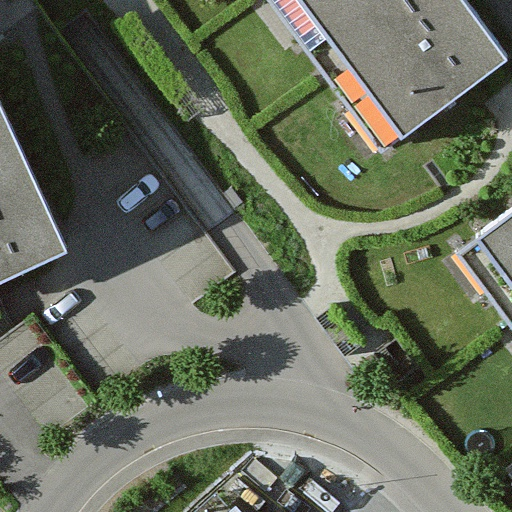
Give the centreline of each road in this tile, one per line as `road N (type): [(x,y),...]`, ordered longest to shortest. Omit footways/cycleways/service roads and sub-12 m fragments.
road 1 (residential): [(453,511),(403,457),(361,427),(262,399),(159,416),(112,442),(48,511)]
road 2 (unknown): [(361,427),(279,369),(179,324),(89,237)]
